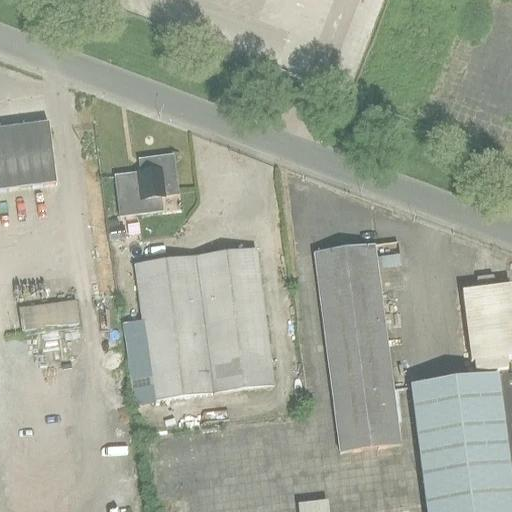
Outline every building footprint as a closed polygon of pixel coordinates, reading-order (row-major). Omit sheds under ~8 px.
[(0,194),(56,187),(48,126),(0,131),(0,194)] [(177,198),(176,186),(172,159),(139,163),(140,176),(114,179),(119,220),(162,214),(160,200),(177,198)] [(108,231),(109,242),(121,241),(120,229),(108,231)] [(339,456),(401,448),(375,248),(313,256),(339,456)] [(132,407),(213,397),(273,390),(256,255),(134,270),(141,325),(122,327),(132,407)] [(511,307),(510,290),(462,296),(471,365),(474,365),(476,376),(506,372),(505,360),(511,359),(511,376),(497,379),(409,390),(425,511),(511,511),(511,500),(509,477),(511,476),(511,307)] [(76,303),(18,311),(21,334),(79,326),(76,303)] [(331,511),(332,503),(302,504),(301,511),(331,511)]
